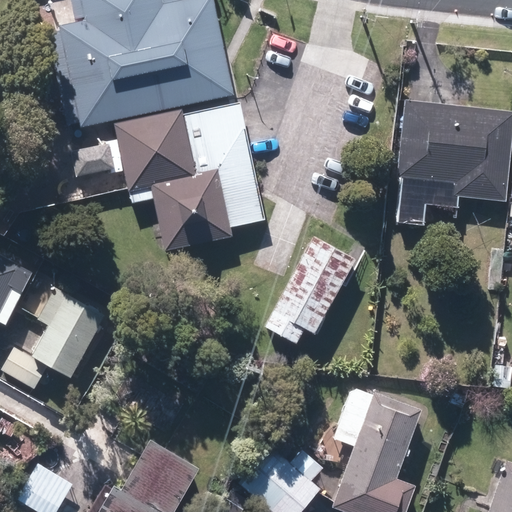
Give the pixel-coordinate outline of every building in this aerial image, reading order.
[(44,35),(63,126),(75,124),(76,129),(228,97),(207,0),(195,0),(177,4),(175,0),(67,0),(71,20),(81,18),(82,23),(55,29),(56,32),(44,35)] [(24,100),(20,125),(42,128),(45,103),(24,100)] [(510,114),(400,102),(392,179),(396,180),(392,221),(418,224),(421,204),(451,207),(453,197),(500,202),(510,114)] [(262,231),(240,106),(117,128),(140,253),(262,231)] [(305,349),(352,253),(313,234),(266,330),(305,349)] [(0,302),(18,269),(0,259),(0,302)] [(64,379),(99,317),(52,291),(34,322),(45,327),(27,359),(10,350),(0,368),(0,371),(30,388),(43,367),(64,379)] [(511,365),(490,364),(488,390),(511,391),(511,365)] [(414,411),(368,394),(326,508),(335,511),(396,511),(406,486),(388,480),(414,411)] [(91,511),(166,511),(190,469),(142,443),(115,491),(106,486),(91,511)] [(286,465),(266,448),(234,485),(266,511),(298,511),(316,490),(306,481),(315,470),(295,453),(286,465)] [(483,511),(511,511),(511,466),(502,463),(483,511)]
